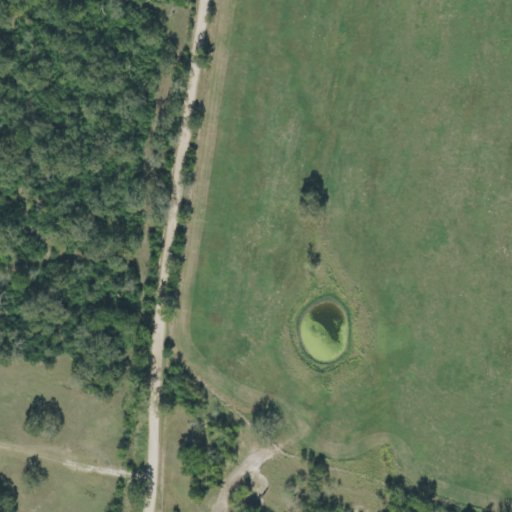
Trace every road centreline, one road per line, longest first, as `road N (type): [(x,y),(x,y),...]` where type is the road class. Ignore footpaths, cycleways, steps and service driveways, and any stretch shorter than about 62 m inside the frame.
road 1 (residential): [(155,511),(167,311),(210,0)]
road 2 (residential): [(192,119),(0,125)]
